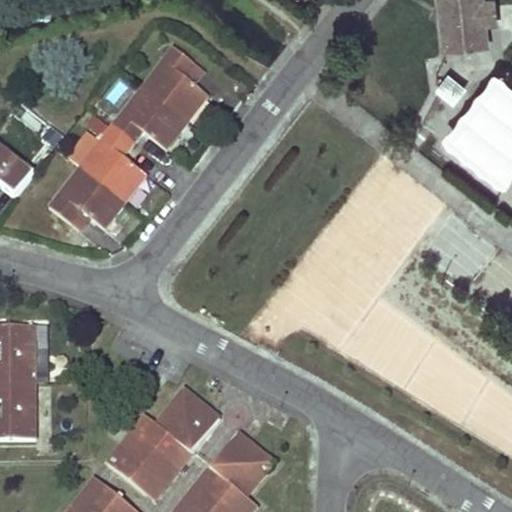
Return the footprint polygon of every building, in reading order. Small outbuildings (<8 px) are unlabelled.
[(483,1),(483,0),(440,0),(445,43),(462,41),(469,46),(488,44),(486,23),(493,16),(492,7),(483,1)] [(494,0),(492,0),(483,1),(492,7),(493,16),(486,23),(496,21),(494,0)] [(462,41),(445,43),(446,49),(469,46),(462,41)] [(196,68),(174,50),(50,210),(73,227),(83,214),(107,232),(149,178),(125,160),(144,135),(168,153),(210,99),(186,81),(196,68)] [(435,89),(454,104),(467,86),(448,72),(435,89)] [(511,164),(511,87),(500,78),(454,138),(504,175),(511,164)] [(0,185),(16,198),(33,176),(0,149),(0,185)] [(0,423),(0,442),(38,442),(37,385),(37,330),(37,329),(0,329),(0,346),(3,347),(3,367),(0,367),(0,404),(3,404),(3,423),(0,423)] [(48,330),(37,330),(37,385),(49,385),(48,330)] [(221,422),(186,393),(158,427),(148,419),(109,466),(146,496),(184,450),(193,457),(221,422)] [(493,420),(485,439),(499,445),(507,426),(493,420)] [(274,464),(239,436),(211,471),(219,478),(191,511),(253,511),(258,507),(247,498),(274,464)] [(184,450),(146,496),(154,503),(193,457),(184,450)] [(177,511),(191,511),(219,478),(211,471),(177,511)] [(133,511),(96,482),(71,511),(133,511)]
